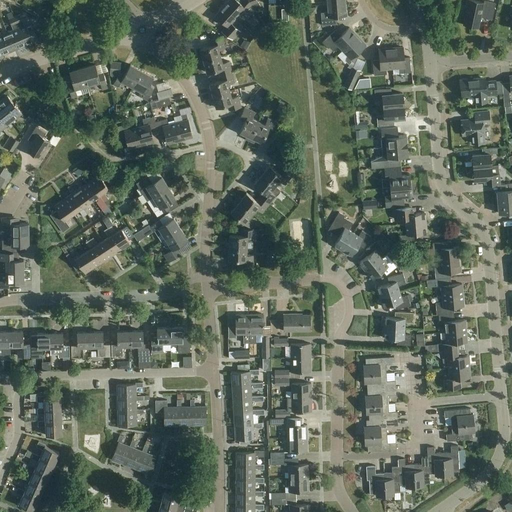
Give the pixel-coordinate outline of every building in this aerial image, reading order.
[(236,0),(229,0),(224,6),(237,18),(242,13),(248,18),(255,10),(248,0),(243,0),(240,3),(236,0)] [(248,0),(255,10),(261,6),(257,2),(260,0),(248,0)] [(470,0),(466,0),(465,6),(467,7),(463,25),(478,28),(481,17),(492,20),(495,3),(484,0),(483,3),(470,0)] [(450,2),(448,19),(457,20),(457,19),(460,20),(462,3),(450,2)] [(345,3),(327,5),(328,12),(321,13),(322,26),(334,24),(334,17),(346,15),(345,3)] [(237,18),(224,6),(215,16),(226,26),(221,32),(232,39),(240,31),(232,24),(237,18)] [(19,14),(13,16),(25,45),(37,40),(30,22),(23,25),(19,14)] [(12,29),(6,32),(14,50),(25,45),(13,16),(8,19),(12,29)] [(42,21),(40,29),(46,31),(48,23),(42,21)] [(327,48),(334,41),(342,50),(357,36),(349,27),(339,37),(334,31),(322,42),(327,48)] [(0,50),(2,55),(14,50),(6,32),(0,34),(0,50)] [(357,36),(342,50),(348,56),(345,58),(345,61),(349,64),(352,60),(351,59),(365,45),(357,36)] [(199,60),(199,62),(221,57),(219,50),(225,48),(223,37),(210,40),(212,46),(200,49),(202,56),(199,57),(200,60),(199,60)] [(246,49),(251,42),(245,39),(240,46),(246,49)] [(403,47),(391,48),(392,68),(398,68),(399,73),(411,72),(409,57),(403,58),(403,47)] [(392,68),(391,48),(379,49),(379,60),(372,60),(374,75),(386,74),(386,69),(392,68)] [(218,70),(219,76),(232,73),(229,62),(222,64),(221,57),(199,62),(200,65),(201,64),(202,67),(204,66),(206,73),(218,70)] [(134,87),(142,72),(130,65),(124,76),(119,73),(120,64),(118,62),(117,63),(111,62),(110,72),(110,75),(116,78),(113,84),(118,87),(122,80),(134,87)] [(95,64),(82,68),(87,85),(100,82),(102,90),(108,89),(103,72),(98,74),(95,64)] [(344,86),(351,89),(360,71),(352,67),(344,86)] [(87,85),(82,68),(70,72),(74,84),(68,86),(71,97),(82,94),(80,88),(87,85)] [(142,72),(134,87),(141,91),(139,96),(147,100),(154,87),(150,84),(153,78),(142,72)] [(208,95),(209,97),(230,91),(228,84),(234,83),(232,73),(219,76),(221,81),(210,84),(211,91),(209,92),(209,94),(208,95)] [(359,79),(354,89),(370,87),(369,78),(359,79)] [(485,82),(485,81),(482,78),(460,80),(461,97),(474,95),(475,103),(487,102),(486,96),(496,95),(495,81),(485,82)] [(157,93),(159,100),(173,95),(171,89),(157,93)] [(382,100),(383,108),(403,106),(402,93),(388,95),(388,89),(374,90),(375,101),(382,100)] [(230,91),(209,97),(209,100),(210,99),(211,102),(213,101),(215,108),(227,105),(228,111),(241,108),(238,97),(232,98),(230,91)] [(7,96),(0,101),(0,106),(5,113),(15,105),(7,96)] [(150,103),(151,109),(157,107),(171,103),(169,98),(169,97),(150,103)] [(15,105),(5,113),(12,122),(22,114),(15,105)] [(403,106),(383,108),(384,115),(377,116),(377,126),(391,125),(391,119),(404,118),(403,106)] [(247,140),(249,141),(258,122),(252,119),(255,112),(245,108),(240,120),(244,122),(240,133),(246,136),(245,138),(247,139),(247,140)] [(461,120),(462,135),(470,135),(471,144),(484,143),(482,124),(489,123),(489,118),(488,111),(474,112),(475,119),(461,120)] [(5,113),(0,116),(0,125),(3,129),(12,122),(5,113)] [(27,119),(31,122),(35,116),(31,113),(27,119)] [(182,121),(175,123),(180,140),(193,137),(187,114),(181,116),(182,121)] [(38,115),(33,121),(43,128),(48,121),(38,115)] [(144,126),(137,128),(141,145),(154,142),(152,133),(158,131),(155,122),(154,117),(142,120),(144,126)] [(355,129),(367,128),(367,121),(359,122),(359,117),(354,118),(355,129)] [(167,119),(155,122),(158,131),(159,136),(165,135),(168,143),(180,140),(175,123),(168,125),(167,119)] [(258,122),(249,141),(251,142),(252,141),(255,142),(256,140),(262,143),(267,132),(273,135),(278,123),(267,119),(265,125),(258,122)] [(56,128),(55,128),(51,125),(47,130),(52,133),(56,128)] [(129,148),(141,145),(137,128),(129,130),(128,125),(123,126),(117,127),(121,141),(127,139),(129,148)] [(28,151),(39,158),(49,143),(50,141),(49,141),(43,137),(46,132),(36,126),(29,137),(34,140),(28,151)] [(381,129),(381,139),(381,148),(407,146),(406,135),(398,136),(397,127),(381,129)] [(50,141),(49,143),(55,146),(60,138),(53,134),(49,141),(50,141)] [(6,149),(13,153),(19,143),(12,138),(6,149)] [(371,169),(384,168),(401,166),(400,157),(408,156),(407,146),(381,148),(382,156),(370,160),(371,169)] [(472,155),(473,168),(491,166),(490,154),(497,153),(497,148),(484,149),(485,154),(482,154),(472,155)] [(260,170),(258,172),(275,186),(280,181),(285,185),(292,176),(282,168),(279,173),(269,165),(265,171),(263,169),(261,171),(260,170)] [(385,179),(389,179),(390,187),(410,185),(409,175),(402,176),(401,166),(384,168),(385,179)] [(491,166),(473,168),(474,180),(482,180),(487,179),(487,185),(500,184),(499,173),(498,173),(498,166),(491,166)] [(0,187),(5,190),(14,175),(4,169),(0,174),(0,187)] [(263,192),(259,196),(269,204),(276,196),(271,192),(275,186),(258,172),(257,174),(258,175),(256,177),(258,179),(254,184),(263,192)] [(99,174),(90,181),(104,202),(108,199),(104,192),(109,188),(99,174)] [(136,183),(144,195),(148,201),(168,188),(162,177),(153,183),(148,176),(136,183)] [(81,187),(91,201),(96,198),(98,201),(96,202),(99,205),(101,204),(104,202),(90,181),(81,187)] [(497,191),(498,202),(511,201),(511,183),(507,184),(507,190),(497,191)] [(410,185),(390,187),(391,196),(384,196),(385,207),(404,206),(403,197),(411,196),(410,185)] [(81,187),(72,193),(78,202),(87,214),(90,211),(86,205),(91,201),(81,187)] [(148,201),(151,207),(157,216),(169,209),(167,205),(176,199),(168,188),(148,201)] [(147,214),(153,213),(144,197),(141,191),(134,192),(127,195),(132,202),(132,207),(123,192),(119,192),(123,198),(123,206),(131,206),(135,213),(135,219),(139,218),(147,214)] [(69,208),(73,214),(78,210),(81,214),(83,217),(87,214),(78,202),(72,193),(63,200),(69,208)] [(237,198),(236,200),(252,214),(257,208),(262,213),(269,204),(259,196),(256,201),(247,193),(242,199),(240,197),(238,199),(237,198)] [(50,215),(62,232),(70,227),(69,227),(73,224),(68,218),(73,214),(69,208),(63,200),(54,206),(57,210),(50,215)] [(252,214),(236,200),(234,202),(235,203),(233,205),(235,207),(231,212),(250,228),(253,224),(248,219),(252,214)] [(362,201),(363,209),(377,208),(376,200),(362,201)] [(511,201),(498,202),(499,213),(511,212),(511,201)] [(106,216),(112,212),(108,207),(103,211),(106,216)] [(412,214),(411,208),(397,209),(393,209),(394,212),(394,220),(405,219),(405,225),(426,223),(425,214),(424,214),(424,212),(415,213),(412,214)] [(336,246),(335,247),(342,251),(353,233),(348,230),(353,223),(344,217),(345,216),(338,212),(330,226),(336,230),(335,231),(340,234),(334,245),(336,246)] [(102,220),(108,228),(112,226),(113,225),(108,216),(102,220)] [(1,218),(2,235),(29,234),(28,223),(14,223),(14,217),(1,218)] [(153,232),(154,231),(161,242),(162,241),(181,229),(174,218),(163,225),(160,220),(150,227),(153,232)] [(426,223),(405,225),(406,235),(400,235),(400,242),(414,240),(413,234),(426,233),(426,232),(427,231),(426,223)] [(108,228),(116,241),(122,249),(131,243),(129,240),(134,236),(127,226),(122,229),(116,232),(112,226),(108,228)] [(109,237),(103,241),(112,255),(122,249),(116,241),(108,228),(104,230),(109,237)] [(162,241),(165,246),(169,252),(164,255),(169,263),(182,254),(177,247),(188,240),(181,229),(162,241)] [(225,245),(225,248),(247,248),(247,241),(254,241),(254,230),(241,230),(241,236),(229,235),(229,243),(226,243),(226,245),(225,245)] [(353,233),(342,251),(350,256),(350,255),(352,256),(358,245),(364,248),(371,236),(362,231),(358,236),(353,233)] [(137,241),(142,239),(137,232),(133,234),(133,235),(137,241)] [(2,235),(2,246),(2,252),(14,252),(14,246),(29,246),(29,234),(2,235)] [(93,237),(89,240),(103,261),(112,255),(103,241),(98,244),(93,237)] [(90,249),(85,253),(94,267),(103,261),(89,240),(86,242),(90,249)] [(360,264),(365,271),(382,258),(378,253),(383,249),(376,241),(366,250),(369,254),(359,262),(361,264),(360,264)] [(439,254),(439,261),(459,259),(458,247),(448,248),(447,242),(432,243),(433,255),(439,254)] [(247,248),(225,248),(225,250),(226,250),(226,253),(228,253),(229,260),(240,260),(240,266),(252,267),(253,256),(247,256),(247,248)] [(85,273),(94,267),(85,253),(80,256),(79,255),(78,254),(71,258),(70,257),(71,257),(68,253),(66,255),(70,261),(75,270),(80,266),(85,273)] [(0,254),(0,271),(6,271),(23,271),(23,260),(19,260),(8,260),(8,254),(0,254)] [(382,258),(365,271),(370,278),(371,277),(373,279),(382,271),(386,275),(397,267),(390,259),(385,263),(382,258)] [(434,267),(435,279),(450,278),(450,272),(460,271),(459,259),(439,261),(440,267),(434,267)] [(0,271),(0,288),(9,288),(9,282),(24,282),(23,271),(6,271),(0,271)] [(377,289),(379,298),(400,291),(398,286),(406,283),(402,273),(387,278),(389,284),(377,287),(378,289),(377,289)] [(441,286),(442,297),(462,295),(461,284),(451,285),(450,278),(435,279),(426,280),(427,287),(441,286)] [(400,291),(379,298),(382,306),(383,306),(384,307),(396,304),(397,309),(410,305),(407,295),(401,297),(400,291)] [(436,315),(438,315),(454,314),(453,307),(463,306),(462,295),(442,297),(443,302),(435,303),(436,315)] [(365,318),(364,309),(354,309),(354,318),(365,318)] [(384,319),(383,328),(404,329),(405,323),(413,323),(414,313),(398,312),(398,318),(385,317),(385,319),(384,319)] [(298,315),(298,313),(283,314),(284,331),(310,330),(310,314),(298,315)] [(236,334),(243,334),(243,343),(250,343),(249,314),(236,314),(236,334)] [(249,314),(250,343),(256,343),(256,334),(264,334),(263,314),(249,314)] [(445,327),(445,332),(466,331),(465,320),(454,320),(454,314),(438,315),(440,328),(445,327)] [(423,325),(430,324),(429,316),(422,317),(423,325)] [(170,328),(170,340),(178,340),(179,352),(190,352),(190,336),(183,336),(183,327),(170,328)] [(170,343),(170,328),(157,328),(158,330),(152,330),(152,353),(163,352),(163,343),(170,343)] [(404,329),(383,328),(383,336),(384,336),(384,338),(397,339),(396,345),(410,345),(411,335),(404,335),(404,329)] [(0,356),(2,356),(2,355),(2,346),(3,346),(10,346),(11,346),(10,331),(0,331),(0,356)] [(23,331),(10,331),(11,346),(17,346),(18,356),(19,356),(24,356),(29,356),(30,356),(29,343),(23,344),(23,331)] [(131,345),(130,331),(117,331),(118,344),(112,344),(112,356),(123,356),(123,346),(131,345)] [(143,331),(130,331),(131,345),(138,345),(138,356),(150,355),(150,344),(143,344),(143,331)] [(437,344),(437,351),(441,350),(441,351),(457,350),(456,343),(467,342),(466,331),(445,332),(446,339),(440,339),(441,343),(437,344)] [(90,346),(90,332),(78,332),(78,345),(71,345),(72,357),(83,357),(83,346),(90,346)] [(103,332),(90,332),(90,346),(98,346),(99,356),(110,356),(110,345),(103,345),(103,332)] [(43,357),(43,348),(47,348),(50,348),(50,333),(37,333),(37,335),(31,335),(31,358),(38,357),(43,357)] [(50,333),(50,348),(58,348),(58,354),(58,357),(62,357),(69,357),(69,345),(63,345),(63,333),(50,333)] [(290,344),(291,358),(310,357),(310,343),(290,344)] [(443,363),(448,362),(449,368),(469,367),(468,356),(457,356),(457,350),(441,351),(442,358),(443,363)] [(285,365),(291,364),(291,372),(311,371),(310,357),(291,358),(285,358),(285,365)] [(362,365),(363,374),(386,373),(385,364),(394,364),(394,357),(365,358),(365,365),(362,365)] [(166,369),(175,368),(175,358),(166,359),(166,369)] [(263,358),(263,370),(271,370),(271,358),(263,358)] [(444,375),(445,386),(445,389),(460,388),(459,379),(470,378),(469,367),(449,368),(449,375),(444,375)] [(232,372),(232,386),(251,385),(251,383),(250,374),(252,374),(252,375),(259,374),(258,369),(250,369),(250,371),(232,372)] [(366,383),(367,389),(395,388),(395,381),(386,381),(386,373),(363,374),(363,383),(366,383)] [(117,384),(118,398),(136,397),(136,396),(136,387),(142,386),(142,382),(135,382),(135,384),(117,384)] [(232,386),(233,399),(252,398),(252,396),(251,387),(253,387),(253,388),(263,388),(262,382),(251,383),(251,385),(232,386)] [(292,391),(292,397),(311,397),(311,383),(291,383),(292,391)] [(364,396),(365,405),(388,403),(387,395),(396,395),(395,388),(367,389),(367,396),(364,396)] [(44,401),(45,408),(45,410),(61,409),(60,396),(45,397),(45,395),(37,396),(37,394),(30,394),(30,401),(44,401)] [(118,398),(118,412),(137,411),(137,409),(136,400),(143,400),(143,396),(136,396),(136,397),(118,398)] [(233,399),(234,413),(252,412),(252,410),(252,401),(253,401),(263,401),(263,396),(252,396),(252,398),(233,399)] [(289,411),(291,411),(292,411),(312,410),(311,397),(292,397),(292,398),(287,398),(287,410),(275,410),(275,417),(290,417),(289,411)] [(164,412),(164,417),(165,426),(179,425),(178,407),(177,407),(167,407),(167,400),(155,400),(156,412),(164,412)] [(177,400),(177,407),(178,407),(179,425),(192,425),(192,406),(191,406),(181,407),(181,400),(177,400)] [(191,400),(191,406),(192,406),(192,425),(206,425),(206,406),(195,406),(195,400),(191,400)] [(368,414),(368,420),(394,419),(397,419),(397,411),(388,412),(388,403),(365,405),(365,414),(368,414)] [(45,413),(45,420),(45,423),(62,422),(61,409),(45,410),(45,408),(38,408),(38,414),(45,413)] [(450,417),(451,425),(474,423),(473,414),(470,414),(470,408),(444,411),(444,417),(450,417)] [(137,413),(143,413),(143,409),(137,409),(137,411),(118,412),(118,425),(137,425),(137,413)] [(234,413),(235,426),(253,425),(253,423),(252,414),(254,414),(254,415),(264,414),(264,409),(252,410),(252,412),(234,413)] [(363,427),(363,436),(387,434),(386,426),(395,426),(394,419),(368,420),(365,420),(366,426),(363,427)] [(45,423),(45,420),(38,421),(38,426),(45,426),(46,435),(62,435),(62,422),(45,423)] [(254,439),(253,427),(255,427),(255,428),(262,428),(262,423),(253,423),(253,425),(235,426),(235,440),(254,439)] [(474,423),(451,425),(452,433),(446,434),(446,441),(473,439),(472,432),(475,432),(474,423)] [(288,425),(288,438),(307,438),(307,424),(288,425)] [(387,434),(363,436),(364,445),(367,445),(367,451),(396,450),(396,442),(387,443),(387,434)] [(112,459),(124,464),(131,447),(130,446),(121,443),(124,436),(120,435),(117,442),(119,442),(112,459)] [(307,438),(288,438),(288,451),(308,451),(307,438)] [(124,464),(137,469),(144,452),(142,451),(133,448),(136,441),(132,440),(130,446),(131,447),(124,464)] [(43,450),(40,456),(39,457),(54,464),(60,452),(45,446),(46,445),(39,441),(36,447),(43,450)] [(144,452),(137,469),(150,474),(157,457),(146,452),(148,446),(145,445),(142,451),(144,452)] [(451,452),(443,452),(444,475),(453,475),(453,472),(459,472),(457,445),(450,446),(451,452)] [(427,447),(427,457),(428,457),(429,474),(435,473),(435,476),(444,475),(443,452),(434,453),(434,447),(427,447)] [(38,461),(35,468),(34,469),(49,476),(54,464),(39,457),(40,456),(33,453),(27,450),(25,455),(31,458),(38,461)] [(236,452),(236,465),(255,465),(255,468),(257,468),(257,469),(264,469),(264,464),(255,464),(255,455),(257,455),(257,456),(264,456),(264,451),(255,451),(255,452),(236,452)] [(421,464),(413,464),(414,487),(423,487),(423,484),(430,483),(429,474),(428,457),(427,457),(421,458),(421,464)] [(398,459),(398,466),(399,485),(400,485),(405,485),(405,488),(414,487),(413,464),(405,465),(404,459),(398,459)] [(289,465),(289,478),(308,478),(308,464),(293,465),(289,465)] [(33,473),(30,479),(29,481),(44,487),(49,476),(34,469),(35,468),(28,465),(26,470),(33,473)] [(236,465),(236,479),(255,479),(255,482),(257,482),(257,483),(264,483),(264,477),(255,477),(255,468),(255,465),(236,465)] [(385,496),(384,473),(375,473),(375,466),(366,466),(367,480),(369,480),(369,494),(376,494),(376,496),(385,496)] [(392,472),(384,473),(385,496),(394,495),(394,493),(400,492),(400,485),(399,485),(398,466),(392,466),(392,472)] [(28,484),(25,491),(24,492),(39,499),(44,487),(29,481),(30,479),(23,476),(21,481),(28,484)] [(308,478),(289,478),(289,491),(309,491),(308,478)] [(236,479),(236,492),(255,492),(255,495),(256,495),(256,496),(263,496),(263,491),(255,491),(255,482),(255,479),(236,479)] [(24,492),(25,491),(18,488),(16,493),(22,496),(19,504),(34,511),(39,499),(24,492)] [(236,492),(236,506),(255,506),(255,509),(257,509),(257,510),(263,510),(263,504),(255,504),(255,495),(255,492),(236,492)] [(164,493),(161,505),(176,509),(176,511),(179,511),(182,511),(184,507),(177,506),(179,497),(170,494),(164,493)]
